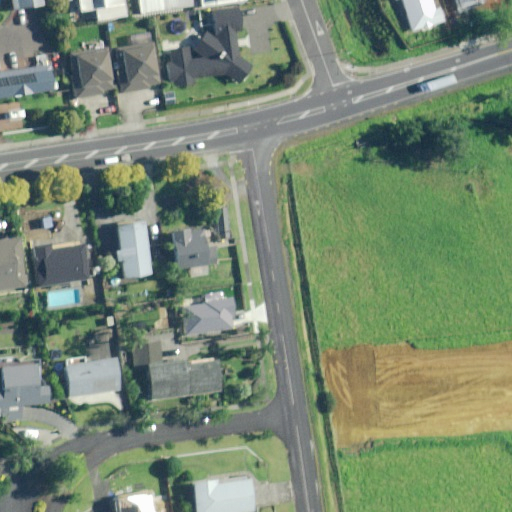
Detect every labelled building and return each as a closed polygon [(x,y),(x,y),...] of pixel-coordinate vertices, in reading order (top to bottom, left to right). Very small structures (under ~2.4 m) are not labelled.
[(42,0),(10,0),(12,10),(44,5),(42,0)] [(126,16),(123,0),(68,0),(78,0),(80,12),(95,10),(96,20),(126,16)] [(138,0),(140,12),(192,6),(191,0),(138,0)] [(205,31),(192,48),(204,57),(189,58),(188,47),(170,49),(171,61),(166,61),(168,80),(172,80),(173,85),(194,82),(193,77),(227,73),(239,83),(252,65),(237,55),(235,30),(240,30),(238,8),(212,11),(215,38),(205,31)] [(160,83),(151,32),(127,36),(129,44),(112,47),(120,93),(149,88),(148,85),(160,83)] [(68,50),(74,98),(104,94),(104,89),(113,88),(108,45),(68,50)] [(0,96),(55,88),(49,53),(35,55),(37,66),(0,71),(0,96)] [(227,206),(215,208),(219,239),(231,237),(227,206)] [(120,248),(115,249),(117,261),(121,261),(123,276),(151,273),(144,219),(116,222),(120,248)] [(207,266),(215,265),(213,246),(207,247),(205,228),(189,230),(189,227),(171,229),(176,269),(189,268),(190,275),(208,273),(207,266)] [(21,238),(0,240),(0,288),(26,285),(21,238)] [(32,248),(37,284),(87,277),(82,241),(32,248)] [(215,360),(185,364),(183,354),(174,355),(171,338),(143,342),(150,398),(219,389),(215,360)] [(120,391),(117,359),(85,362),(84,358),(65,359),(69,396),(120,391)] [(0,390),(0,419),(22,419),(22,405),(49,405),(49,385),(37,385),(37,365),(1,365),(1,390),(0,390)] [(253,511),(249,476),(192,482),(195,511),(253,511)] [(159,511),(151,511),(148,492),(117,497),(119,511),(159,511)]
